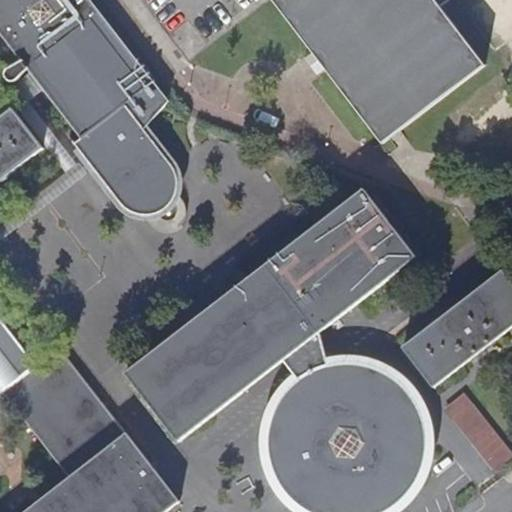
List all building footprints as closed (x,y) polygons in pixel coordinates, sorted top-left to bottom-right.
[(29,69),(83,140),(155,84),(89,0),(0,0),(0,31),(24,62),(29,69)] [(276,0),(286,12),(284,15),(285,16),(288,14),(300,30),(297,32),(299,35),(302,33),(314,50),(327,67),(339,82),(337,84),(338,85),(340,84),(355,102),(352,104),(354,106),(356,104),(368,120),(367,122),(368,123),(369,122),(386,142),(485,67),(470,48),(472,47),(470,44),(468,46),(454,27),(456,25),(455,23),(452,25),(440,9),(443,7),(437,0),(276,0)] [(314,50),(312,52),(304,59),(318,76),(326,69),(327,67),(314,50)] [(15,69),(20,76),(29,69),(24,62),(15,69)] [(13,84),(15,83),(18,81),(19,80),(20,77),(20,76),(15,69),(14,69),(12,69),(11,69),(8,71),(6,73),(6,74),(5,75),(6,78),(6,80),(7,81),(9,82),(11,83),(13,84)] [(173,166),(145,130),(169,102),(155,84),(83,140),(102,165),(95,171),(123,207),(129,212),(135,215),(173,186),(163,173),(173,166)] [(0,306),(0,242),(87,174),(78,163),(75,166),(15,88),(7,94),(67,172),(29,204),(9,178),(0,184),(0,185),(19,211),(0,225),(0,319),(38,367),(43,362),(0,306)] [(0,184),(9,178),(12,176),(44,150),(14,111),(0,121),(0,184)] [(102,165),(83,140),(76,145),(95,171),(102,165)] [(179,178),(177,171),(173,166),(163,173),(173,186),(179,181),(179,178)] [(178,193),(173,186),(135,215),(138,216),(149,217),(156,216),(160,214),(167,210),(176,200),(178,193)] [(418,260),(364,189),(128,373),(149,403),(157,414),(180,443),(285,362),(299,381),(297,382),(290,389),(284,397),(278,406),(274,415),(271,424),(269,434),(269,444),(270,454),(272,464),(275,474),(279,482),(306,467),(307,470),(311,475),(315,480),(320,483),(325,487),(331,489),(337,491),(343,493),(349,493),(355,493),(361,491),(363,491),(369,511),(391,511),(393,511),(401,505),(408,498),(415,490),(420,482),(424,473),(427,463),(429,453),(430,443),(429,433),(427,423),(424,413),(419,404),(414,396),(407,388),(400,381),(392,375),(383,371),(373,367),(364,364),(354,363),(343,363),(333,365),(328,366),(321,334),(418,260)] [(511,281),(503,270),(461,304),(433,326),(405,348),(436,389),(511,329),(511,281)] [(461,304),(457,300),(430,321),(433,326),(461,304)] [(168,511),(180,503),(60,350),(43,362),(38,367),(0,319),(0,511),(168,511)] [(511,456),(465,394),(447,409),(496,473),(498,471),(511,459),(511,456)] [(369,511),(363,491),(361,491),(355,493),(349,493),(343,493),(337,491),(331,489),(325,487),(320,483),(315,480),(311,475),(307,470),(306,467),(279,482),(279,483),(285,491),(291,499),(299,506),(307,511),(369,511)]
